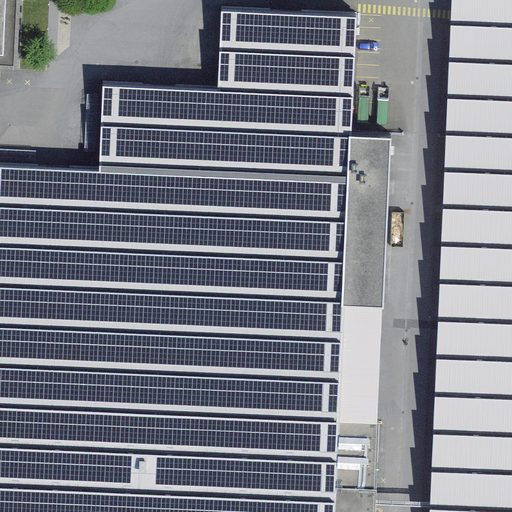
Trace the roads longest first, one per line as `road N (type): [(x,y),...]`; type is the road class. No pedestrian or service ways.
road 1 (unknown): [(401,0),(416,150),(410,511)]
road 2 (unknown): [(178,0),(0,112)]
